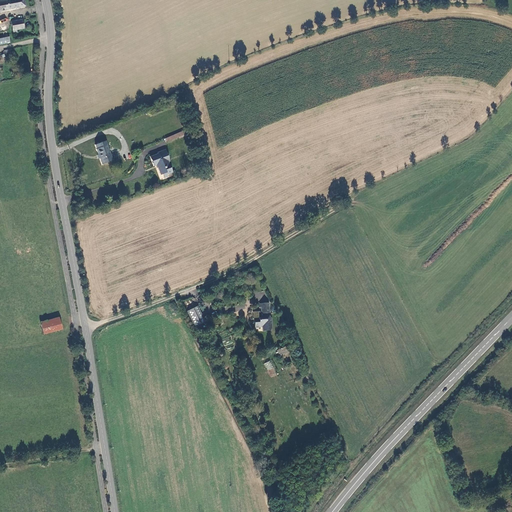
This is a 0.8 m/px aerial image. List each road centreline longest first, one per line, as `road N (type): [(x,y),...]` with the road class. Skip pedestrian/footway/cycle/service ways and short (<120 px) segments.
road 1 (primary): [(85,329),(52,154),(46,0)]
road 2 (secondary): [(511,318),(332,511)]
road 3 (primary): [(113,511),(85,329)]
road 4 (track): [(345,204),(192,289)]
